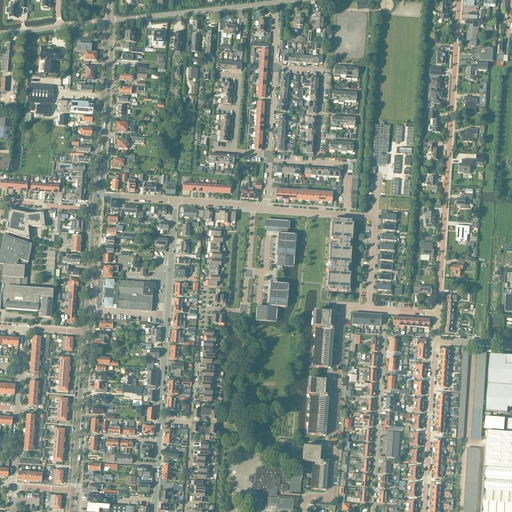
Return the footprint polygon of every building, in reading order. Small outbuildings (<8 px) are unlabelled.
[(6,8),(6,13),(9,13),(9,18),(17,19),(18,7),(20,7),(20,8),(27,9),(27,1),(25,0),(24,0),(18,0),(18,5),(10,5),(9,8),(6,8)] [(367,2),(356,3),(357,10),(367,9),(367,2)] [(439,12),(438,18),(448,19),(448,12),(446,12),(446,5),(440,5),(439,12)] [(315,21),(315,29),(323,29),(323,22),(324,14),(316,14),(315,21)] [(257,33),(256,32),(255,36),(261,37),(261,33),(267,33),(268,20),(258,20),(258,22),(256,22),(255,25),(256,26),(258,26),(257,33)] [(466,21),(466,25),(470,25),(470,31),(467,31),(466,45),(472,45),(472,46),(476,47),(477,35),(478,36),(478,29),(479,29),(479,22),(466,21)] [(193,30),(199,31),(199,30),(201,31),(201,26),(200,26),(200,23),(194,23),(193,30)] [(223,30),(223,34),(226,34),(226,35),(231,35),(232,25),(227,25),(227,23),(224,23),(223,30)] [(232,25),(231,35),(237,36),(237,35),(240,35),(240,31),(241,24),(237,24),(237,25),(232,25)] [(145,30),(144,36),(148,37),(154,37),(153,42),(158,43),(157,46),(162,47),(163,43),(164,34),(163,34),(164,31),(155,30),(154,33),(151,33),(151,30),(148,30),(145,30)] [(128,49),(129,42),(136,43),(136,38),(134,38),(135,33),(125,32),(124,42),(125,42),(124,45),(121,45),(121,48),(128,49)] [(174,40),(173,46),(174,46),(173,52),(175,53),(175,52),(180,52),(179,53),(181,53),(181,47),(182,47),(182,45),(181,45),(182,34),(181,33),(180,33),(178,32),(177,33),(176,33),(175,40),(174,40)] [(0,60),(2,61),(1,72),(11,73),(13,45),(6,44),(5,57),(4,57),(4,59),(0,58),(0,60)] [(85,56),(84,61),(79,60),(79,64),(73,63),(73,67),(79,68),(79,64),(89,64),(89,62),(96,62),(97,53),(90,53),(91,45),(77,44),(77,52),(80,53),(80,55),(85,56)] [(58,60),(59,50),(51,49),(50,50),(47,50),(47,48),(41,47),(41,53),(40,53),(40,57),(41,58),(40,59),(45,59),(45,61),(44,73),(56,74),(57,60),(58,60)] [(445,65),(446,52),(445,52),(445,48),(438,48),(437,55),(438,55),(438,64),(445,65)] [(479,54),(479,61),(492,61),(493,48),(487,48),(486,55),(479,54)] [(121,56),(121,58),(122,59),(122,61),(133,62),(138,62),(138,59),(138,55),(129,55),(122,54),(122,55),(121,56)] [(478,62),(477,68),(476,68),(476,70),(477,71),(477,70),(487,71),(488,63),(478,62)] [(135,64),(134,72),(137,72),(147,73),(148,69),(145,69),(145,65),(135,64)] [(352,66),(352,76),(352,79),(358,79),(358,72),(360,72),(360,69),(354,68),(355,66),(352,66)] [(431,67),(430,75),(441,76),(441,68),(431,67)] [(467,67),(466,80),(474,81),(475,70),(476,70),(476,68),(475,68),(475,67),(467,67)] [(189,68),(188,78),(197,79),(197,69),(189,68)] [(304,81),(304,84),(305,84),(318,85),(318,79),(317,79),(317,76),(312,76),(312,79),(311,79),(311,82),(304,81)] [(430,76),(428,101),(434,102),(434,103),(438,104),(438,102),(439,102),(439,99),(440,99),(443,99),(443,90),(441,90),(442,86),(440,86),(441,79),(438,79),(439,76),(437,76),(437,77),(430,76)] [(1,78),(0,90),(0,91),(8,92),(9,79),(1,78)] [(29,85),(28,103),(33,103),(53,104),(54,86),(29,85)] [(118,89),(118,90),(119,92),(119,94),(130,95),(131,88),(132,88),(132,86),(127,86),(127,88),(120,87),(119,88),(118,89)] [(330,95),(330,99),(332,100),(338,101),(339,90),(337,90),(336,92),(333,92),(332,95),(330,95)] [(464,97),(464,102),(465,102),(466,102),(466,104),(465,103),(465,113),(475,113),(476,103),(477,103),(477,98),(464,97)] [(57,113),(92,116),(92,106),(88,105),(88,104),(58,102),(57,113)] [(37,105),(36,115),(43,115),(43,117),(49,117),(50,106),(37,105)] [(121,120),(127,121),(131,121),(131,117),(127,116),(127,110),(126,108),(125,108),(125,107),(118,106),(117,116),(121,116),(121,120)] [(433,120),(432,126),(428,125),(428,131),(432,132),(440,133),(440,126),(441,126),(441,120),(436,120),(436,113),(429,113),(429,119),(433,120)] [(0,117),(0,137),(6,138),(7,135),(9,135),(10,131),(7,131),(7,129),(8,129),(9,123),(11,123),(12,119),(10,119),(0,117)] [(374,125),(372,164),(387,165),(388,156),(382,155),(382,153),(388,153),(390,126),(384,126),(384,123),(381,122),(380,125),(374,125)] [(115,128),(115,131),(116,131),(116,132),(127,133),(131,133),(131,124),(128,124),(128,123),(117,123),(116,128),(115,128)] [(79,128),(78,136),(91,137),(91,129),(79,128)] [(464,133),(463,142),(473,142),(474,134),(477,134),(477,130),(467,129),(467,134),(464,133)] [(115,140),(115,148),(128,149),(129,140),(118,139),(118,140),(117,140),(115,140)] [(427,145),(427,153),(431,153),(431,156),(430,157),(430,159),(431,160),(439,161),(439,150),(434,149),(434,146),(427,145)] [(74,153),(74,156),(82,157),(83,154),(78,153),(78,152),(90,153),(90,147),(79,146),(78,150),(77,150),(76,154),(74,153)] [(300,147),(300,150),(301,150),(306,150),(306,152),(307,152),(306,154),(307,154),(306,156),(312,156),(313,156),(313,154),(314,148),(307,147),(304,147),(300,147)] [(208,163),(209,163),(214,164),(215,154),(210,154),(210,157),(209,157),(208,157),(207,158),(207,159),(206,161),(207,162),(207,163),(208,163)] [(476,155),(476,165),(483,166),(484,155),(476,155)] [(114,159),(114,162),(113,162),(113,164),(114,165),(114,166),(123,166),(123,164),(129,164),(130,161),(134,162),(134,157),(125,157),(125,160),(114,159)] [(460,165),(459,173),(464,173),(464,174),(470,174),(470,166),(473,166),(473,161),(465,160),(465,165),(460,165)] [(118,181),(112,181),(111,190),(118,190),(118,184),(120,184),(121,173),(115,172),(115,176),(118,176),(118,181)] [(427,183),(427,190),(437,190),(437,183),(435,183),(436,177),(429,177),(429,183),(427,183)] [(166,185),(165,194),(174,195),(174,194),(175,189),(176,189),(176,188),(176,183),(169,182),(168,182),(167,182),(166,182),(166,185)] [(240,186),(240,191),(242,191),(241,199),(248,199),(248,189),(249,185),(249,183),(246,183),(245,186),(240,186)] [(155,185),(143,184),(143,192),(155,193),(155,185)] [(296,192),(295,199),(298,199),(298,200),(302,201),(302,200),(304,200),(304,192),(296,192)] [(304,192),(304,200),(305,200),(305,201),(309,201),(309,200),(312,200),(312,193),(304,192)] [(457,199),(457,205),(460,205),(460,209),(469,209),(470,200),(472,200),(472,196),(464,195),(464,196),(464,199),(457,199)] [(111,208),(111,209),(112,209),(112,212),(120,212),(120,205),(119,205),(119,203),(111,202),(111,205),(110,205),(110,206),(110,207),(111,208)] [(137,206),(125,205),(124,213),(136,214),(137,206)] [(153,216),(153,219),(158,219),(158,217),(159,217),(159,215),(166,215),(166,208),(154,207),(153,216)] [(189,209),(189,210),(184,209),(183,217),(196,218),(197,209),(189,209)] [(432,213),(432,210),(424,209),(424,214),(426,215),(426,224),(435,225),(436,214),(432,213)] [(4,231),(4,232),(29,240),(28,227),(42,228),(43,213),(25,215),(25,213),(18,212),(17,212),(8,210),(8,220),(6,220),(6,222),(4,231)] [(382,221),(384,221),(387,221),(387,225),(396,225),(397,215),(395,215),(383,214),(383,215),(382,215),(382,221)] [(160,228),(160,229),(167,230),(168,223),(163,223),(164,221),(157,220),(157,228),(160,228)] [(264,220),(264,228),(266,228),(266,230),(276,231),(287,231),(287,230),(289,230),(290,222),(287,222),(285,221),(277,221),(274,221),(267,220),(264,220)] [(343,221),(341,221),(334,220),(333,223),(332,223),(330,238),(332,239),(332,247),(330,247),(329,263),(330,263),(330,272),(328,272),(327,288),(329,288),(329,291),(336,291),(337,291),(338,292),(347,292),(347,289),(349,289),(350,274),(348,273),(349,265),(351,265),(351,257),(352,249),(350,249),(350,240),(352,240),(354,224),(352,224),(352,221),(351,221),(343,221)] [(382,224),(381,231),(383,231),(386,231),(386,235),(394,235),(394,232),(396,232),(396,225),(387,225),(383,224),(383,225),(382,224)] [(189,226),(182,225),(182,236),(189,237),(190,230),(189,229),(189,226)] [(456,226),(456,231),(458,231),(458,233),(457,233),(456,241),(462,241),(466,241),(467,234),(469,234),(469,227),(456,226)] [(122,227),(116,227),(116,228),(107,228),(106,228),(106,230),(107,230),(107,234),(111,234),(111,235),(116,235),(116,232),(122,232),(122,227)] [(277,258),(276,267),(280,267),(282,267),(293,268),(294,264),(294,258),(295,235),(292,235),(286,234),(281,234),(278,234),(277,258)] [(381,235),(380,241),(382,241),(386,241),(385,245),(393,245),(393,242),(393,241),(394,235),(386,235),(383,234),(382,234),(382,235),(381,235)] [(0,310),(1,311),(1,310),(1,309),(0,309),(0,307),(5,307),(5,309),(38,312),(38,311),(42,311),(41,317),(51,318),(52,300),(53,290),(27,288),(28,260),(29,260),(32,245),(4,236),(0,255),(0,262),(3,263),(3,265),(3,266),(0,265),(0,310)] [(69,239),(69,249),(71,249),(71,252),(80,253),(80,251),(81,251),(81,247),(80,247),(81,246),(81,244),(81,242),(82,242),(82,239),(81,239),(81,237),(72,236),(72,240),(69,239)] [(166,246),(167,239),(157,238),(157,239),(155,239),(155,244),(157,245),(162,245),(163,246),(165,246),(166,246)] [(188,243),(181,242),(181,253),(188,254),(189,246),(187,246),(188,243)] [(421,255),(421,260),(428,261),(428,258),(432,259),(433,251),(431,251),(431,249),(432,249),(432,244),(422,243),(421,255)] [(380,245),(380,251),(382,251),(385,251),(385,254),(394,255),(395,245),(393,245),(385,245),(382,244),(381,244),(381,245),(380,245)] [(179,258),(178,258),(178,264),(189,265),(190,259),(196,259),(196,256),(179,254),(179,258)] [(379,255),(379,261),(381,261),(384,261),(384,264),(387,265),(394,265),(394,255),(385,254),(381,254),(380,254),(380,255),(379,255)] [(457,266),(453,266),(452,273),(455,273),(455,276),(460,277),(460,269),(463,270),(463,266),(464,267),(464,263),(457,263),(457,266)] [(64,272),(68,272),(67,275),(78,275),(79,270),(68,269),(68,265),(62,265),(62,264),(57,264),(57,267),(64,268),(64,272)] [(379,264),(378,271),(380,271),(383,271),(383,274),(385,275),(386,275),(393,275),(398,276),(398,272),(393,272),(393,271),(394,265),(387,265),(384,264),(381,264),(380,264),(380,265),(379,264)] [(104,271),(104,272),(104,273),(104,272),(103,277),(112,278),(113,272),(117,272),(118,267),(118,265),(113,265),(113,267),(104,266),(104,271)] [(184,269),(177,269),(177,278),(186,279),(187,273),(189,273),(190,267),(184,267),(184,269)] [(378,274),(377,281),(380,281),(383,281),(382,284),(386,285),(392,285),(396,285),(396,282),(392,281),(393,278),(393,275),(386,275),(385,275),(383,274),(381,274),(379,274),(379,275),(378,274)] [(67,282),(67,285),(69,285),(69,286),(76,287),(77,286),(78,286),(78,280),(73,279),(70,278),(69,282),(67,282)] [(102,300),(102,306),(103,306),(103,307),(116,308),(151,311),(151,310),(152,302),(152,298),(153,293),(153,284),(144,283),(124,281),(122,281),(118,281),(105,280),(105,281),(104,281),(103,287),(105,287),(104,294),(104,300),(102,300)] [(270,289),(269,307),(271,307),(277,307),(285,308),(287,308),(288,285),(285,285),(280,284),(276,284),(276,282),(270,281),(270,289)] [(414,283),(414,291),(418,292),(418,294),(431,295),(432,287),(419,286),(419,283),(414,283)] [(377,284),(377,291),(380,291),(382,291),(382,295),(385,295),(391,295),(392,285),(386,285),(382,284),(380,284),(378,284),(377,284)] [(256,306),(255,321),(276,322),(277,308),(256,306)] [(67,315),(67,316),(75,317),(75,316),(74,316),(75,309),(67,308),(67,315)] [(314,368),(326,368),(327,369),(330,331),(332,331),(332,329),(331,329),(331,326),(327,326),(328,312),(321,312),(315,312),(315,318),(313,317),(312,320),(315,320),(314,327),(318,327),(318,330),(317,330),(314,368)] [(65,315),(64,323),(66,324),(69,324),(69,323),(70,322),(75,323),(75,317),(67,316),(67,315),(65,315)] [(100,321),(99,328),(112,329),(112,323),(126,324),(127,321),(126,321),(112,320),(112,321),(108,321),(108,322),(100,321)] [(100,339),(100,344),(107,344),(107,340),(108,340),(108,336),(115,336),(116,333),(99,332),(99,339),(100,339)] [(60,336),(60,339),(62,339),(62,344),(73,344),(73,338),(62,337),(62,336),(60,336)] [(390,340),(390,346),(400,346),(400,343),(397,343),(398,340),(402,341),(402,337),(394,337),(394,340),(390,340)] [(415,346),(418,346),(418,359),(426,360),(427,349),(425,349),(426,340),(416,339),(415,346)] [(390,346),(389,352),(393,352),(393,355),(401,356),(401,353),(399,353),(400,347),(400,346),(390,346)] [(389,358),(389,364),(399,365),(399,360),(401,360),(401,356),(393,355),(393,359),(389,358)] [(511,356),(490,355),(485,412),(507,413),(507,408),(511,408),(511,356)] [(110,362),(110,358),(98,358),(98,359),(97,359),(97,364),(105,365),(106,366),(109,366),(117,366),(118,362),(110,362)] [(146,360),(145,368),(148,368),(153,368),(154,360),(153,360),(148,360),(146,360)] [(171,365),(170,373),(174,373),(174,376),(180,377),(180,373),(180,370),(183,371),(184,363),(177,362),(177,365),(171,365)] [(389,364),(388,371),(392,371),(392,374),(400,375),(400,371),(399,371),(399,365),(389,364)] [(146,375),(146,379),(157,380),(157,373),(156,373),(156,369),(147,369),(146,372),(148,372),(148,375),(146,375)] [(388,377),(387,383),(395,384),(395,382),(401,382),(402,378),(400,378),(400,375),(392,374),(392,377),(388,377)] [(156,387),(157,380),(146,379),(146,383),(147,383),(147,386),(145,385),(145,389),(155,390),(155,386),(156,387)] [(309,435),(322,436),(325,398),(327,398),(327,396),(326,396),(326,394),(322,394),(323,380),(316,379),(316,380),(310,379),(310,385),(307,385),(307,387),(309,387),(309,394),(313,395),(313,397),(312,397),(309,435)] [(95,383),(94,388),(96,388),(96,390),(97,390),(97,392),(106,393),(107,384),(103,384),(95,383)] [(387,383),(387,389),(391,390),(391,393),(397,393),(396,394),(398,394),(399,394),(399,393),(399,390),(396,390),(396,384),(395,384),(387,383)] [(0,392),(1,393),(1,394),(4,394),(4,393),(7,393),(7,395),(14,395),(15,387),(0,385),(0,392)] [(123,385),(122,392),(142,394),(142,393),(142,390),(143,387),(135,386),(133,386),(123,385)] [(156,393),(148,392),(147,402),(155,402),(156,393)] [(386,399),(386,406),(386,409),(391,409),(390,412),(395,412),(397,412),(397,406),(396,406),(396,396),(396,395),(396,394),(397,393),(391,393),(390,395),(390,400),(386,399)] [(94,396),(93,403),(102,404),(108,404),(108,402),(109,397),(108,397),(94,396)] [(102,414),(102,410),(112,411),(113,405),(102,404),(101,407),(93,407),(92,414),(102,414)] [(385,415),(384,421),(392,421),(395,422),(395,416),(397,416),(397,412),(395,412),(390,412),(389,412),(389,415),(385,415)] [(504,430),(505,418),(486,417),(485,429),(504,430)] [(384,421),(384,427),(388,427),(388,430),(401,431),(401,427),(391,427),(392,421),(384,421)] [(102,431),(105,431),(106,431),(106,426),(91,425),(91,432),(92,433),(98,433),(98,428),(102,428),(102,431)] [(142,426),(142,433),(143,433),(143,435),(148,435),(148,434),(153,435),(153,432),(154,427),(146,427),(146,426),(142,426)] [(485,467),(481,511),(511,511),(511,432),(487,431),(485,467)] [(399,433),(387,432),(387,437),(383,437),(382,452),(385,452),(385,457),(398,458),(399,433)] [(288,452),(287,465),(292,466),(294,442),(284,442),(283,451),(288,452)] [(140,451),(139,454),(142,454),(142,455),(144,455),(143,459),(151,459),(152,445),(141,445),(141,451),(140,451)] [(314,465),(313,490),(323,490),(324,466),(325,466),(325,464),(325,461),(319,461),(320,447),(311,447),(305,447),(305,455),(302,454),(302,457),(304,457),(304,462),(315,463),(315,465),(314,465)] [(166,451),(166,459),(178,460),(179,451),(186,452),(186,448),(178,448),(178,451),(166,451)] [(115,456),(105,455),(105,462),(114,463),(114,461),(117,462),(117,463),(131,464),(132,457),(118,456),(115,456)] [(386,463),(381,463),(381,467),(382,467),(382,468),(381,468),(381,473),(384,473),(384,474),(385,474),(385,473),(389,474),(390,464),(394,464),(394,461),(386,460),(386,463)] [(249,477),(249,482),(253,484),(252,489),(256,492),(257,491),(258,494),(257,499),(254,498),(251,511),(258,511),(261,504),(268,505),(267,505),(276,506),(275,509),(292,511),(293,500),(299,501),(299,498),(296,497),(292,497),(288,497),(276,496),(276,495),(276,493),(277,489),(283,493),(287,491),(287,486),(289,487),(289,494),(291,494),(291,495),(296,495),(300,496),(300,491),(301,481),(302,474),(297,473),(293,473),(293,475),(291,475),(291,474),(290,479),(288,479),(288,475),(284,472),(282,473),(283,470),(277,466),(275,467),(275,465),(271,462),(267,464),(266,469),(264,470),(260,467),(256,469),(256,474),(255,476),(253,475),(249,477)] [(99,471),(99,468),(100,464),(89,463),(88,470),(99,471)] [(149,477),(150,477),(151,470),(147,470),(147,467),(137,466),(137,470),(142,470),(142,476),(143,476),(143,478),(149,479),(149,477)] [(50,469),(50,471),(52,471),(52,476),(63,477),(63,470),(52,469),(53,469),(50,469)] [(171,477),(171,473),(162,473),(162,477),(163,477),(163,479),(166,479),(166,480),(175,481),(176,478),(171,477)] [(49,481),(49,484),(52,484),(52,483),(62,484),(63,477),(52,476),(51,481),(49,481)] [(136,485),(136,486),(138,486),(138,488),(139,489),(142,489),(149,490),(150,483),(138,482),(136,482),(136,485)] [(161,491),(160,500),(168,500),(169,495),(173,496),(173,492),(169,492),(161,491)] [(48,494),(48,497),(50,497),(50,502),(61,503),(61,496),(54,495),(51,495),(51,494),(48,494)] [(87,503),(87,511),(133,511),(134,507),(115,505),(87,503)] [(160,504),(160,511),(168,511),(172,511),(172,504),(168,503),(168,505),(160,504)]
